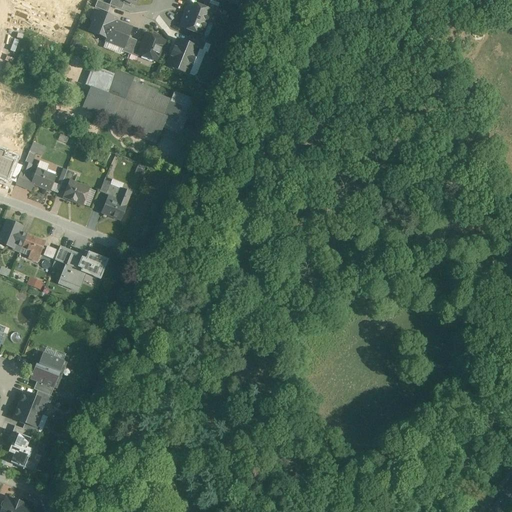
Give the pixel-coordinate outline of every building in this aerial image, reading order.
[(124,2),(119,0),(111,0),(109,6),(110,6),(121,10),(124,2)] [(109,6),(97,1),(94,8),(107,13),(110,6),(109,6)] [(209,4),(204,2),(202,8),(212,12),(211,12),(215,14),(217,8),(209,4)] [(202,8),(190,3),(185,15),(207,24),(211,12),(212,12),(202,8)] [(131,29),(114,22),(112,18),(97,12),(89,32),(107,39),(105,42),(122,49),(123,49),(128,38),(131,29)] [(207,24),(185,15),(181,27),(193,32),(202,36),(202,35),(207,24)] [(202,36),(193,32),(191,38),(204,43),(206,37),(202,35),(202,36)] [(164,42),(146,35),(143,44),(138,55),(139,55),(156,62),(164,42)] [(191,38),(189,37),(186,44),(198,49),(197,50),(202,52),(205,44),(204,43),(191,38)] [(136,41),(128,38),(123,49),(122,49),(121,52),(130,56),(136,41)] [(136,41),(130,56),(137,58),(139,55),(138,55),(143,44),(136,41)] [(186,44),(177,41),(167,66),(187,74),(190,67),(193,66),(196,59),(194,56),(197,50),(198,49),(186,44)] [(156,91),(132,82),(133,78),(113,70),(112,74),(95,67),(87,85),(90,87),(81,110),(109,121),(110,119),(120,123),(119,125),(127,129),(128,126),(139,130),(138,133),(146,136),(147,133),(159,138),(163,126),(165,127),(183,134),(196,101),(174,92),(170,100),(155,94),(156,91)] [(0,105),(8,108),(13,95),(0,89),(0,105)] [(0,147),(0,150),(12,155),(30,103),(17,98),(0,147)] [(109,155),(91,148),(88,157),(105,164),(109,155)] [(24,163),(25,163),(30,165),(35,154),(29,152),(24,163)] [(20,175),(26,178),(28,174),(31,166),(30,165),(25,163),(21,172),(20,175)] [(47,168),(39,164),(34,177),(31,185),(33,186),(49,192),(52,184),(55,177),(45,173),(47,168)] [(67,171),(60,187),(67,190),(70,182),(74,174),(67,171)] [(26,178),(20,175),(21,172),(15,185),(22,187),(26,178)] [(28,174),(26,178),(22,187),(31,191),(33,186),(31,185),(34,177),(28,174)] [(111,184),(104,181),(99,192),(106,195),(110,186),(111,184)] [(70,182),(67,190),(64,198),(81,205),(88,189),(70,182)] [(57,195),(60,187),(52,184),(49,192),(57,195)] [(130,195),(110,186),(106,195),(109,196),(102,213),(120,221),(125,208),(130,195)] [(22,228),(7,222),(0,238),(0,240),(5,243),(6,247),(13,249),(15,245),(20,233),(22,228)] [(27,236),(20,233),(15,245),(22,248),(27,236)] [(45,243),(27,236),(22,248),(31,252),(28,259),(37,262),(45,243)] [(44,257),(54,261),(58,252),(48,248),(44,257)] [(71,252),(59,248),(58,252),(54,261),(66,266),(67,263),(70,255),(71,252)] [(106,262),(85,253),(83,260),(70,255),(67,263),(70,264),(67,271),(66,271),(60,285),(67,288),(69,285),(76,288),(82,273),(99,279),(106,262)] [(26,285),(41,290),(44,282),(29,277),(26,285)] [(64,362),(43,354),(36,370),(34,369),(30,380),(36,383),(53,389),(64,362)] [(53,389),(36,383),(33,390),(37,392),(50,397),(53,389)] [(50,397),(37,392),(35,398),(46,402),(46,403),(49,404),(52,398),(50,397)] [(35,398),(24,393),(18,406),(41,415),(46,403),(46,402),(35,398)] [(41,415),(18,406),(13,419),(24,424),(35,428),(36,427),(41,415)] [(35,428),(24,424),(22,430),(30,433),(37,436),(40,429),(36,427),(35,428)] [(22,430),(15,427),(10,437),(14,439),(15,438),(21,440),(22,436),(28,439),(30,433),(22,430)] [(21,440),(15,438),(14,439),(12,445),(13,446),(11,451),(14,453),(10,463),(24,469),(28,458),(27,457),(29,451),(26,450),(30,439),(28,439),(22,436),(21,440)] [(13,503),(6,500),(4,505),(0,511),(26,511),(28,508),(21,505),(21,504),(14,501),(13,503)]
